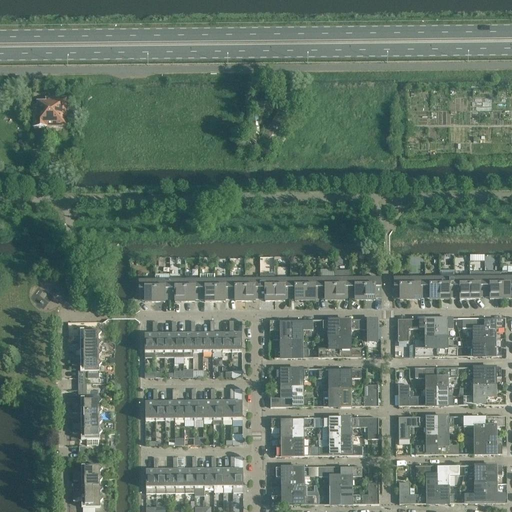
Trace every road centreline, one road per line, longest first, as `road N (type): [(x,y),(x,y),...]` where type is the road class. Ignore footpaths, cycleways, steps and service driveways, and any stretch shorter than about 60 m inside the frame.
road 1 (primary): [(0,53),(511,47)]
road 2 (primary): [(511,31),(0,36)]
road 3 (residential): [(65,511),(66,325),(73,317),(256,316)]
road 4 (residential): [(256,316),(511,313)]
road 5 (residential): [(257,415),(511,412)]
road 6 (residential): [(257,463),(390,461)]
road 7 (residential): [(379,363),(511,362)]
road 8 (residential): [(379,363),(256,364)]
road 9 (residential): [(511,460),(390,461)]
